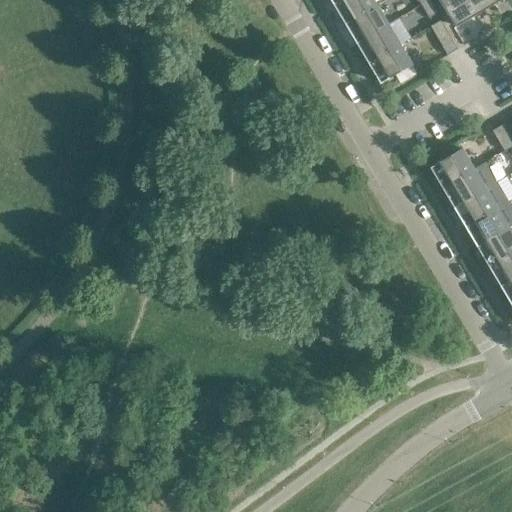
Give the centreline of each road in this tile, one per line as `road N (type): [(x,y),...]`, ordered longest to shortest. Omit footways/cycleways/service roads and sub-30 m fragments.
road 1 (residential): [(511,392),(278,0)]
road 2 (unclassified): [(355,511),(397,469),(511,392)]
